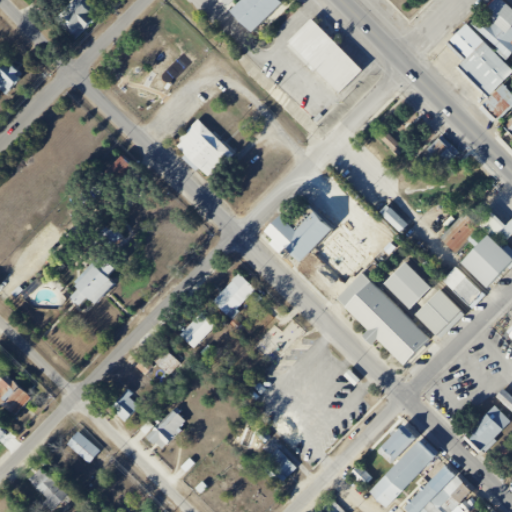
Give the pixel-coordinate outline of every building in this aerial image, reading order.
[(96,0),(80,0),(71,10),(76,14),(61,29),(82,49),(113,16),(96,0)] [(243,0),(231,12),(254,34),(284,4),(279,0),(243,0)] [(511,6),(506,1),(478,29),(511,61),(511,6)] [(312,19),(364,71),(341,94),(288,42),(312,19)] [(466,24),(511,70),(511,74),(488,98),(457,68),(463,62),(446,44),(466,24)] [(0,69),(0,87),(5,94),(23,79),(9,62),(0,69)] [(20,68),(1,82),(15,101),(29,90),(24,83),(29,80),(20,68)] [(511,92),(504,84),(480,108),(496,124),(511,108),(511,92)] [(200,119),(176,145),(187,154),(182,160),(196,172),(200,167),(212,178),(235,152),(200,119)] [(407,149),(399,157),(376,135),(384,126),(407,149)] [(441,134),(461,153),(440,176),(420,157),(441,134)] [(116,186),(133,168),(122,157),(105,175),(116,186)] [(132,159),(109,182),(126,199),(149,176),(132,159)] [(401,234),(409,226),(389,205),(380,213),(401,234)] [(511,235),(504,244),(497,236),(495,238),(480,224),(492,212),(507,226),(511,220),(511,235)] [(266,232),(275,240),(271,244),(283,255),(288,250),(301,263),(333,230),(315,213),(297,231),(282,216),(266,232)] [(481,225),(463,216),(447,248),(459,254),(467,240),(472,242),(481,225)] [(349,256),(359,266),(376,249),(366,239),(349,256)] [(511,258),(498,245),(471,272),(496,297),(511,280),(511,258)] [(329,258),(345,273),(329,289),(314,273),(329,258)] [(109,261),(82,288),(87,293),(74,305),(87,318),(97,308),(104,315),(126,294),(120,288),(128,280),(109,261)] [(406,262),(432,288),(413,308),(387,282),(406,262)] [(442,280),(471,307),(483,294),(455,267),(442,280)] [(363,276),(430,340),(404,367),(378,342),(375,346),(366,339),(373,332),(340,300),(363,276)] [(248,277),(219,306),(239,326),(268,297),(248,277)] [(441,291),(465,315),(440,338),(417,314),(441,291)] [(180,335),(195,349),(217,325),(202,312),(180,335)] [(212,318),(187,343),(205,361),(230,336),(212,318)] [(511,345),(499,333),(505,327),(509,331),(511,328),(511,345)] [(171,353),(159,366),(175,381),(187,367),(171,353)] [(150,364),(142,372),(152,382),(160,373),(150,364)] [(8,371),(0,379),(0,382),(14,396),(2,410),(23,428),(45,404),(8,371)] [(511,396),(505,390),(498,398),(511,410),(511,396)] [(135,392),(115,414),(132,430),(148,414),(138,404),(143,400),(135,392)] [(511,422),(511,432),(501,444),(503,447),(492,459),(471,440),(481,429),(484,432),(502,413),(511,422)] [(182,416),(165,432),(155,422),(142,434),(167,460),(187,441),(183,438),(194,428),(182,416)] [(404,426),(417,439),(389,466),(376,453),(404,426)] [(86,437),(74,452),(98,471),(110,457),(86,437)] [(420,441),(437,458),(403,492),(386,475),(420,441)] [(284,456),(269,472),(291,493),(306,476),(284,456)] [(511,459),(501,470),(509,478),(511,475),(511,459)] [(446,466),(456,476),(420,511),(409,511),(405,508),(446,466)] [(372,478),(358,467),(351,476),(366,487),(372,478)] [(37,484),(55,507),(49,511),(81,511),(50,473),(37,484)] [(470,511),(474,508),(472,506),(476,503),(472,498),(468,502),(465,499),(472,491),(458,477),(426,509),(429,511),(470,511)] [(396,495),(391,491),(385,499),(391,503),(396,495)]
